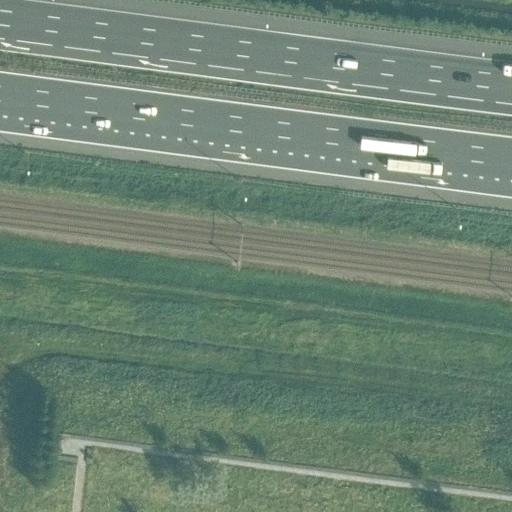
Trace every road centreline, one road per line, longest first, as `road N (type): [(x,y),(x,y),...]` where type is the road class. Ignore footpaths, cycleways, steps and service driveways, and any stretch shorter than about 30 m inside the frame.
road 1 (motorway): [(511,83),(0,18)]
road 2 (motorway): [(0,94),(511,158)]
